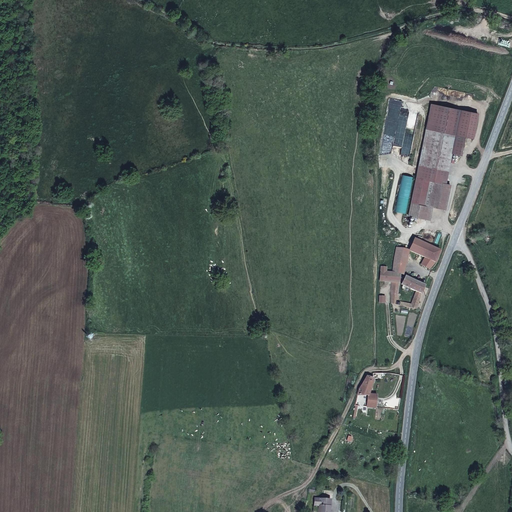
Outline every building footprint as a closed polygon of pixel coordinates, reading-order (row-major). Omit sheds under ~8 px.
[(431,104),(426,129),(419,166),(443,171),(447,152),(461,155),(465,137),(473,138),(478,114),(431,104)] [(419,166),(416,178),(408,216),(426,219),(429,206),(445,209),(450,185),(441,183),(430,181),(431,173),(442,175),(443,171),(419,166)] [(441,183),(442,175),(431,173),(430,181),(441,183)] [(405,214),(413,177),(402,175),(394,212),(405,214)] [(435,262),(440,251),(414,239),(409,250),(425,258),(435,262)] [(403,275),(409,250),(396,247),(394,263),(402,264),(401,269),(393,268),(393,273),(400,273),(403,275)] [(430,269),(435,262),(425,258),(421,264),(430,269)] [(385,281),(392,282),(391,292),(392,304),(396,305),(397,302),(399,283),(400,273),(393,273),(386,272),(386,267),(381,267),(380,281),(385,281)] [(425,285),(405,276),(401,284),(410,289),(416,291),(421,294),(425,285)] [(417,309),(419,301),(420,298),(420,297),(415,295),(411,304),(408,304),(407,307),(417,309)] [(369,394),(373,379),(367,376),(363,384),(362,384),(359,389),(358,391),(357,395),(368,395),(369,394)] [(375,408),(377,395),(369,394),(368,395),(367,407),(375,408)] [(367,407),(368,395),(357,395),(354,406),(367,407)] [(329,511),(330,499),(317,499),(316,505),(319,506),(318,511),(329,511)]
